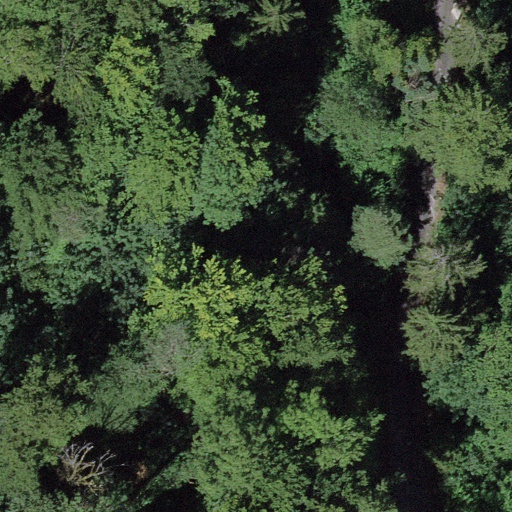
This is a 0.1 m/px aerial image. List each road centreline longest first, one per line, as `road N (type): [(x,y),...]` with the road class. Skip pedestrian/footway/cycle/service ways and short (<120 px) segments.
road 1 (track): [(453,0),(411,382),(421,511)]
road 2 (track): [(411,382),(310,131),(278,0)]
